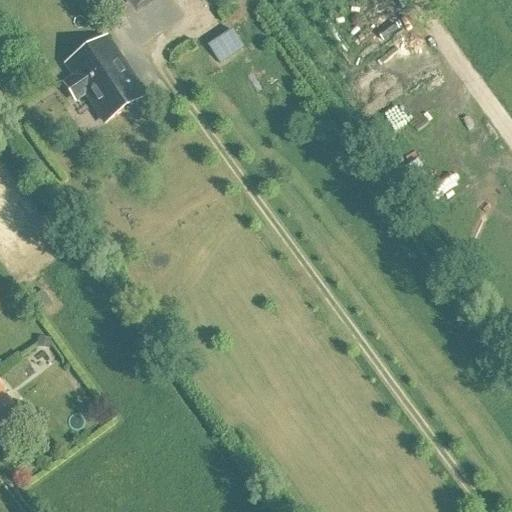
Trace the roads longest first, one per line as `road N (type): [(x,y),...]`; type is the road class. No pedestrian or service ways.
road 1 (track): [(480,511),(142,50)]
road 2 (unknown): [(511,146),(406,0)]
